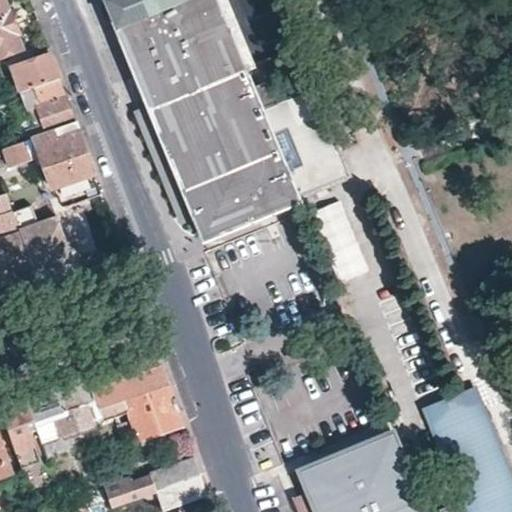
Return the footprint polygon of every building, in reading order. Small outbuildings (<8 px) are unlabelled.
[(18,33),(11,13),(8,13),(3,0),(0,0),(0,53),(20,47),(15,35),(18,33)] [(203,240),(298,197),(260,111),(215,0),(106,0),(141,86),(158,129),(146,134),(173,200),(185,196),(203,240)] [(58,79),(50,54),(14,65),(23,90),(58,79)] [(67,101),(58,79),(23,90),(38,134),(74,122),(67,101)] [(307,90),(260,111),(298,197),(345,176),(307,90)] [(50,191),(94,176),(85,151),(74,122),(38,134),(1,147),(9,171),(40,160),(50,191)] [(20,295),(37,289),(12,215),(6,196),(0,198),(0,206),(11,238),(0,242),(0,240),(0,285),(14,281),(20,295)] [(370,270),(340,201),(310,213),(340,283),(370,270)] [(64,242),(56,219),(37,226),(31,209),(12,215),(37,289),(75,276),(64,242)] [(85,273),(73,239),(64,242),(75,276),(79,275),(85,273)] [(113,369),(86,379),(92,399),(91,403),(89,406),(93,419),(114,412),(118,424),(129,420),(121,398),(168,381),(162,365),(145,358),(113,369)] [(91,403),(92,399),(86,379),(55,390),(24,400),(35,432),(38,439),(54,433),(49,418),(91,403)] [(121,398),(129,420),(140,453),(142,458),(159,452),(154,437),(183,427),(174,401),(168,381),(121,398)] [(511,511),(511,475),(475,387),(420,410),(461,511),(511,511)] [(13,404),(0,408),(0,418),(18,471),(37,464),(27,436),(35,432),(24,400),(13,404)] [(425,511),(393,432),(300,470),(317,511),(425,511)] [(153,486),(109,503),(112,511),(161,511),(162,511),(155,492),(200,476),(194,457),(149,474),(153,486)] [(155,492),(162,511),(207,495),(200,476),(155,492)] [(112,511),(109,503),(81,511),(112,511)]
